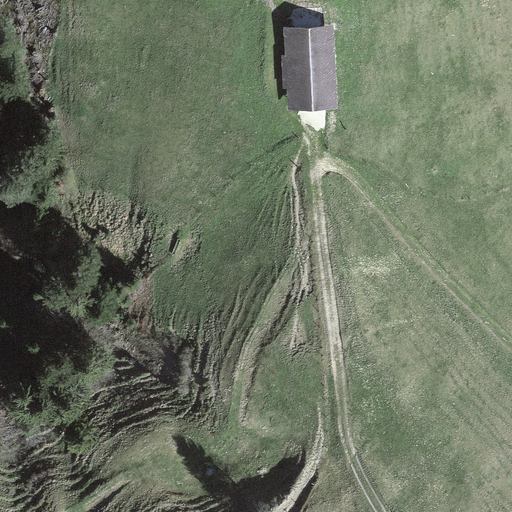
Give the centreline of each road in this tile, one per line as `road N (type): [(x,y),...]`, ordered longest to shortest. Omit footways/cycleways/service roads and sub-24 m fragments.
road 1 (track): [(318,148),(345,445),(380,511)]
road 2 (track): [(318,148),(359,178),(511,343)]
